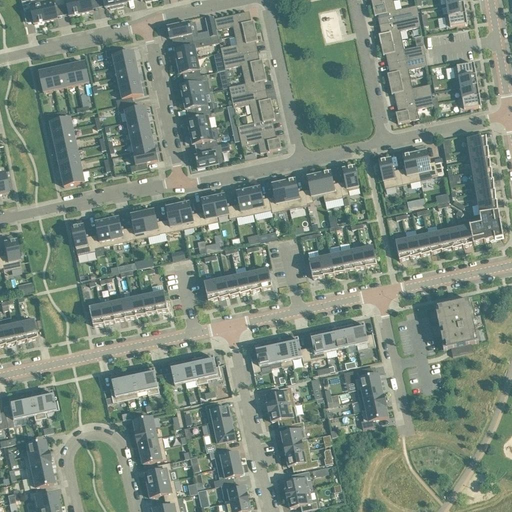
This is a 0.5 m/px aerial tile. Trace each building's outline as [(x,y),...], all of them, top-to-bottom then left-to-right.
[(46,23),(41,0),(36,0),(30,1),(29,0),(21,0),(24,15),(32,13),(34,25),(46,23)] [(59,0),(41,0),(46,23),(58,20),(55,8),(61,7),(59,0)] [(78,0),(59,0),(61,7),(67,6),(70,18),(81,15),(78,0)] [(78,0),(81,15),(93,13),(91,1),(93,0),(78,0)] [(103,0),(106,10),(110,9),(111,11),(117,9),(115,0),(103,0)] [(115,0),(117,9),(124,8),(123,6),(128,5),(126,0),(115,0)] [(379,17),(381,26),(419,18),(417,7),(396,12),(394,3),(373,7),(375,18),(379,17)] [(445,18),(445,19),(466,15),(464,5),(447,7),(449,18),(445,18)] [(233,28),(235,37),(256,33),(254,22),(250,23),(248,14),(215,21),(217,32),(233,28)] [(466,15),(445,19),(447,30),(468,26),(466,15)] [(379,36),(381,47),(402,42),(400,33),(421,28),(419,18),(381,26),(383,36),(379,36)] [(206,20),(209,32),(210,38),(210,39),(218,37),(217,32),(215,21),(214,19),(206,20)] [(184,44),(194,42),(193,42),(189,24),(168,29),(168,31),(166,32),(168,39),(170,39),(171,41),(182,39),(184,44)] [(221,50),(223,60),(257,53),(255,44),(259,43),(256,33),(235,37),(237,46),(221,50)] [(210,38),(193,42),(194,42),(195,49),(212,45),(212,46),(220,45),(218,37),(210,39),(210,38)] [(176,65),(197,60),(195,49),(194,42),(184,44),(177,46),(180,45),(182,51),(178,52),(175,52),(176,55),(174,56),(176,65)] [(388,56),(390,65),(426,57),(424,47),(404,51),(402,42),(381,47),(384,57),(388,56)] [(113,58),(116,69),(136,64),(134,53),(113,58)] [(242,67),(244,76),(265,72),(263,62),(259,62),(257,53),(223,60),(225,71),(242,67)] [(388,75),(390,86),(411,81),(409,72),(427,68),(426,57),(390,65),(392,75),(388,75)] [(201,77),(197,60),(176,65),(178,73),(180,73),(180,76),(183,75),(187,74),(188,79),(188,80),(185,81),(185,80),(184,80),(184,81),(189,80),(201,77)] [(85,64),(74,66),(78,87),(90,84),(85,64)] [(116,69),(118,79),(139,75),(136,64),(116,69)] [(453,69),(455,80),(476,76),(475,65),(453,69)] [(74,66),(62,69),(67,89),(78,87),(74,66)] [(433,69),(434,76),(445,74),(443,66),(433,69)] [(62,69),(51,71),(55,92),(67,89),(62,69)] [(55,92),(51,71),(40,74),(44,94),(55,92)] [(229,89),(232,99),(265,92),(263,83),(267,82),(265,72),(244,76),(246,85),(229,89)] [(118,79),(120,90),(141,86),(139,75),(118,79)] [(183,100),(205,95),(202,84),(208,83),(207,76),(201,77),(189,80),(191,86),(181,88),(183,100)] [(459,80),(461,90),(478,87),(476,76),(455,80),(459,80)] [(396,95),(398,104),(432,97),(431,86),(413,90),(411,81),(390,86),(392,96),(396,95)] [(141,86),(120,90),(123,101),(143,97),(141,86)] [(459,101),(480,98),(478,87),(461,90),(463,100),(459,101)] [(250,106),(252,115),(273,111),(271,101),(267,102),(265,92),(232,99),(234,110),(250,106)] [(207,106),(205,95),(183,100),(186,111),(196,109),(197,115),(199,115),(215,111),(213,105),(207,106)] [(432,97),(398,104),(400,114),(396,115),(398,125),(419,121),(417,111),(434,107),(432,97)] [(480,98),(459,101),(461,112),(482,109),(480,98)] [(125,113),(127,124),(148,119),(146,108),(125,113)] [(240,136),(240,138),(274,131),(272,122),(275,121),(273,111),(252,115),(254,125),(238,128),(240,136)] [(211,112),(199,115),(200,121),(189,123),(190,128),(189,128),(190,135),(211,131),(208,120),(212,119),(211,112)] [(127,124),(130,134),(150,130),(148,119),(127,124)] [(50,124),(53,135),(73,131),(71,120),(50,124)] [(130,134),(132,145),(153,141),(150,130),(130,134)] [(53,135),(55,146),(76,141),(73,131),(53,135)] [(205,144),(207,150),(218,147),(217,141),(213,142),(211,131),(190,135),(192,142),(193,142),(194,147),(205,144)] [(274,131),(240,138),(241,143),(242,149),(259,145),(261,155),(282,150),(280,140),(276,141),(274,131)] [(465,143),(467,143),(467,152),(488,149),(487,138),(465,142),(465,143)] [(55,146),(57,156),(78,152),(76,141),(55,146)] [(132,145),(134,156),(155,151),(153,141),(132,145)] [(218,147),(207,150),(208,156),(196,158),(197,164),(196,164),(198,171),(205,170),(205,169),(224,165),(222,154),(230,152),(229,145),(218,147)] [(467,153),(469,153),(469,163),(489,160),(489,149),(488,149),(467,152),(467,153)] [(155,151),(134,156),(137,167),(157,162),(155,151)] [(57,156),(60,167),(80,163),(78,152),(57,156)] [(432,179),(438,177),(436,165),(435,164),(429,165),(427,153),(415,156),(421,183),(432,181),(432,179)] [(403,158),(406,170),(400,171),(403,187),(421,183),(415,156),(403,158)] [(469,164),(470,164),(471,174),(491,170),(490,160),(489,160),(469,163),(468,163),(469,164)] [(385,191),(403,187),(400,171),(394,172),(391,161),(379,164),(385,191)] [(60,167),(62,178),(83,173),(80,163),(60,167)] [(436,165),(438,177),(444,176),(442,164),(436,165)] [(343,172),(345,183),(340,184),(343,198),(349,197),(348,193),(360,190),(355,169),(343,172)] [(470,175),(472,174),(473,184),(493,181),(492,170),(491,170),(471,174),(470,174),(470,175)] [(83,173),(62,178),(64,189),(85,184),(83,173)] [(4,174),(0,174),(0,196),(9,195),(4,174)] [(334,186),(331,174),(319,177),(324,198),(325,204),(343,200),(343,198),(340,184),(334,186)] [(308,179),(310,191),(304,192),(307,206),(314,204),(313,200),(324,198),(319,177),(308,179)] [(472,185),(474,185),(474,195),(495,192),(494,181),(493,181),(473,184),(472,185)] [(298,193),(296,182),(284,184),(288,206),(290,211),(308,207),(307,206),(304,192),(298,193)] [(275,198),(269,200),(272,213),(272,215),(279,214),(278,208),(288,206),(284,184),(272,187),(275,198)] [(261,189),(249,192),(254,216),(272,213),(269,200),(263,201),(261,189)] [(240,206),(234,207),(236,220),(242,218),(242,219),(254,216),(249,192),(237,194),(240,206)] [(474,196),(476,196),(476,206),(496,202),(496,192),(495,192),(474,195),(474,196)] [(225,197),(214,200),(218,219),(229,217),(230,221),(236,220),(234,207),(228,209),(225,197)] [(204,214),(198,215),(201,228),(219,224),(218,219),(214,200),(202,202),(204,214)] [(424,200),(407,204),(409,212),(426,209),(424,200)] [(476,207),(478,206),(480,216),(498,213),(498,202),(496,202),(476,206),(476,207)] [(190,205),(178,207),(184,232),(201,228),(198,215),(193,216),(190,205)] [(169,221),(163,222),(166,235),(184,232),(178,207),(167,210),(169,221)] [(155,212),(143,215),(148,239),(160,237),(160,236),(166,235),(163,222),(157,224),(155,212)] [(490,242),(490,243),(504,240),(499,213),(498,213),(480,216),(481,223),(477,224),(477,226),(470,227),(474,246),(474,247),(484,243),(485,244),(490,242)] [(134,229),(128,230),(131,242),(136,241),(137,242),(148,239),(143,215),(131,217),(134,229)] [(120,220),(108,222),(113,247),(131,243),(131,242),(128,230),(122,231),(120,220)] [(98,236),(93,238),(96,251),(113,247),(108,222),(96,225),(98,236)] [(96,251),(93,238),(87,239),(84,227),(72,230),(78,257),(96,253),(96,251)] [(470,227),(459,230),(463,248),(464,249),(474,246),(470,227)] [(463,248),(459,230),(449,232),(453,250),(453,251),(463,248)] [(453,250),(449,232),(438,234),(442,252),(442,253),(453,250)] [(276,234),(270,236),(271,242),(278,241),(276,234)] [(442,252),(438,234),(428,237),(431,255),(432,256),(442,252)] [(252,245),(269,242),(267,235),(251,238),(252,245)] [(431,255),(428,237),(417,239),(421,257),(421,258),(431,255)] [(407,238),(406,238),(406,239),(410,259),(411,260),(421,257),(417,239),(407,241),(407,238)] [(400,263),(410,259),(406,239),(397,242),(396,241),(395,241),(396,244),(400,263)] [(0,258),(3,270),(4,273),(22,269),(16,242),(4,245),(6,256),(0,258)] [(214,246),(205,248),(206,249),(207,255),(215,253),(214,246)] [(372,248),(368,248),(362,249),(367,269),(378,267),(373,248),(373,246),(372,246),(372,248)] [(362,250),(358,250),(352,251),(356,271),(367,270),(367,269),(362,249),(362,248),(361,248),(362,250)] [(351,252),(347,253),(341,253),(346,273),(356,272),(356,271),(352,251),(352,250),(351,250),(351,252)] [(341,254),(337,255),(331,256),(335,275),(346,274),(346,273),(341,253),(341,252),(340,253),(341,254)] [(330,257),(325,257),(320,258),(324,278),(335,277),(335,275),(331,256),(331,255),(330,255),(330,257)] [(325,279),(324,278),(320,258),(320,257),(319,257),(320,259),(310,260),(309,259),(309,260),(309,262),(313,280),(325,279)] [(257,271),(258,273),(261,291),(262,292),(273,289),(268,268),(268,269),(258,272),(258,271),(257,271)] [(118,269),(111,270),(112,277),(119,275),(118,269)] [(261,291),(258,273),(247,276),(251,294),(251,295),(261,291)] [(251,294),(247,276),(237,278),(240,296),(241,297),(251,294)] [(240,296),(237,278),(226,280),(230,298),(230,299),(240,296)] [(215,280),(215,281),(219,301),(220,302),(230,298),(226,280),(216,282),(216,280),(215,280)] [(209,304),(219,301),(215,281),(205,284),(205,282),(204,282),(209,304)] [(27,294),(34,292),(33,285),(26,286),(27,294)] [(163,291),(164,293),(154,294),(158,314),(169,313),(165,293),(164,291),(163,291)] [(153,293),(153,295),(143,296),(147,316),(158,315),(158,314),(154,294),(153,293)] [(142,295),(142,297),(133,298),(137,318),(148,317),(147,316),(143,296),(143,295),(142,295)] [(132,298),(132,300),(122,301),(126,321),(137,319),(137,318),(133,298),(132,298)] [(121,300),(121,302),(111,303),(116,323),(126,322),(126,321),(122,301),(122,300),(121,300)] [(110,302),(111,304),(101,305),(105,325),(116,324),(116,323),(111,303),(111,302),(110,302)] [(452,352),(452,355),(453,359),(474,354),(472,346),(479,344),(479,343),(475,344),(474,339),(477,338),(475,329),(475,330),(474,325),(477,324),(473,308),(470,309),(469,304),(473,303),(473,302),(435,310),(435,312),(439,311),(440,315),(437,316),(440,332),(443,332),(444,336),(441,337),(443,346),(446,345),(447,350),(444,351),(444,352),(451,350),(452,352)] [(105,326),(105,325),(101,305),(101,304),(100,305),(100,306),(90,307),(89,307),(94,328),(105,326)] [(22,321),(21,322),(22,324),(26,342),(26,343),(37,340),(33,319),(32,319),(32,320),(23,323),(22,321)] [(26,342),(22,324),(11,327),(15,345),(16,346),(26,342)] [(364,325),(353,328),(357,347),(368,345),(369,350),(375,348),(375,349),(376,349),(373,335),(372,335),(373,336),(367,337),(364,325)] [(15,345),(11,327),(1,329),(5,347),(5,348),(15,345)] [(343,330),(347,350),(357,347),(353,328),(343,330)] [(336,352),(347,350),(343,330),(332,332),(336,352)] [(326,354),(336,352),(332,332),(321,335),(327,359),(326,354)] [(310,363),(327,359),(321,335),(311,337),(313,349),(307,350),(310,363)] [(299,340),(287,342),(293,366),(292,362),(302,360),(303,364),(310,363),(307,350),(301,351),(299,340)] [(277,344),(282,369),(293,366),(287,342),(277,344)] [(277,344),(266,347),(270,366),(271,371),(282,369),(277,344)] [(252,361),(251,361),(254,375),(261,373),(262,376),(272,374),(271,371),(270,366),(266,347),(256,349),(258,361),(252,362),(252,361)] [(214,358),(202,360),(207,385),(209,385),(208,382),(222,379),(219,367),(219,368),(216,369),(214,358)] [(192,363),(196,382),(197,387),(207,385),(202,360),(192,363)] [(185,385),(196,382),(192,363),(181,365),(185,385)] [(175,387),(185,385),(181,365),(171,367),(175,387)] [(357,391),(381,386),(379,376),(373,377),(371,369),(345,375),(347,384),(355,382),(357,391)] [(155,371),(144,373),(149,397),(160,395),(158,384),(156,377),(155,371)] [(144,373),(133,375),(138,400),(139,400),(138,395),(147,393),(148,393),(149,397),(144,373)] [(133,375),(123,378),(128,402),(138,400),(133,375)] [(164,376),(156,377),(158,384),(166,382),(164,376)] [(128,402),(123,378),(112,380),(114,391),(112,392),(111,391),(114,405),(128,402)] [(323,400),(319,381),(311,382),(315,401),(323,400)] [(359,402),(383,396),(381,386),(357,391),(359,402)] [(268,412),(295,406),(294,404),(292,389),(279,391),(279,389),(271,391),(273,397),(267,398),(268,406),(267,406),(268,412)] [(52,393),(40,395),(45,420),(46,420),(45,415),(59,412),(57,402),(56,403),(57,404),(54,404),(52,393)] [(30,398),(34,417),(35,422),(45,420),(40,395),(30,398)] [(383,397),(383,396),(359,402),(362,412),(386,407),(384,397),(383,397)] [(23,420),(34,417),(30,398),(19,400),(23,420)] [(10,407),(4,409),(5,413),(8,429),(8,430),(14,428),(14,429),(25,427),(23,420),(19,400),(15,401),(9,402),(10,407)] [(208,425),(232,420),(231,420),(229,409),(220,411),(219,405),(206,408),(207,414),(209,425),(208,425)] [(278,423),(279,429),(304,424),(302,424),(300,417),(297,418),(295,406),(268,412),(269,417),(271,416),(272,424),(278,423)] [(386,407),(362,412),(364,423),(362,424),(363,431),(377,428),(376,422),(388,419),(386,409),(387,409),(386,407)] [(0,430),(8,429),(5,413),(0,414),(0,430)] [(136,432),(136,434),(155,430),(153,419),(134,423),(136,432)] [(210,436),(234,431),(231,421),(232,420),(208,425),(210,436)] [(304,424),(279,429),(280,429),(287,428),(288,434),(282,435),(284,446),(307,441),(305,441),(303,431),(305,431),(304,424)] [(136,434),(135,434),(138,446),(139,445),(158,441),(158,440),(155,430),(136,434)] [(234,432),(234,431),(210,436),(212,448),(214,447),(216,453),(228,451),(226,445),(236,442),(234,432)] [(139,445),(141,455),(165,450),(162,439),(158,440),(158,441),(139,445)] [(307,441),(284,446),(284,447),(282,448),(283,452),(285,452),(286,457),(310,452),(307,441)] [(23,458),(23,459),(48,453),(47,453),(46,449),(45,443),(26,447),(28,457),(23,458)] [(165,450),(141,455),(143,466),(167,461),(165,450)] [(216,453),(210,454),(211,461),(215,460),(218,471),(241,466),(239,454),(236,455),(229,456),(228,451),(216,453)] [(312,464),(310,452),(286,457),(289,469),(312,464)] [(48,453),(23,459),(26,469),(50,464),(48,453)] [(28,480),(52,475),(49,465),(50,464),(26,469),(28,480)] [(172,483),(169,472),(172,472),(170,465),(158,468),(159,474),(146,477),(147,480),(145,480),(147,488),(172,483)] [(220,482),(214,483),(215,489),(221,488),(235,485),(234,479),(244,477),(241,466),(218,471),(220,482)] [(328,470),(320,471),(322,478),(329,476),(328,470)] [(286,493),(287,498),(313,492),(309,473),(292,477),(293,483),(285,485),(287,492),(286,493)] [(54,486),(52,475),(28,480),(30,491),(50,487),(54,486)] [(174,482),(172,483),(147,488),(149,497),(150,497),(151,499),(151,500),(156,499),(164,497),(165,503),(178,500),(174,482)] [(203,484),(196,486),(197,492),(204,491),(203,484)] [(221,488),(225,505),(249,500),(248,495),(246,489),(236,491),(235,485),(221,488)] [(341,486),(334,487),(336,495),(342,493),(341,486)] [(313,492),(287,498),(288,503),(289,502),(291,510),(301,508),(301,511),(310,511),(318,510),(317,503),(312,504),(310,493),(314,492),(313,492)] [(37,511),(60,507),(58,499),(57,499),(56,497),(57,497),(56,496),(43,499),(42,493),(29,495),(31,502),(33,502),(35,511),(37,511)] [(180,511),(179,507),(184,506),(183,499),(178,500),(165,503),(167,509),(153,511),(180,511)] [(249,500),(225,505),(226,511),(251,511),(250,505),(249,500)]
